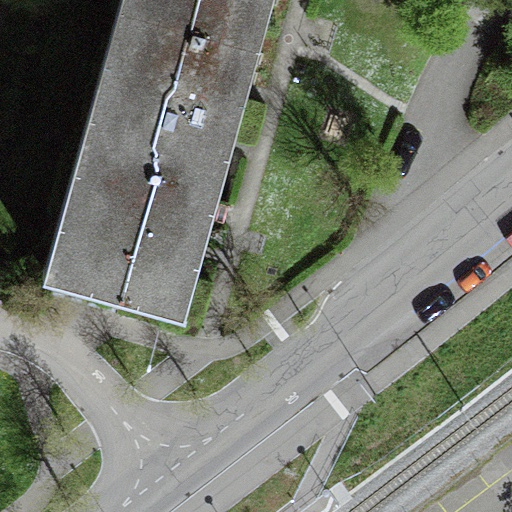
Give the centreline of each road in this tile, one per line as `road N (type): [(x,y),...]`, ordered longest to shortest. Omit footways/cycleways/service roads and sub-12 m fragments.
road 1 (residential): [(186,465),(511,184)]
road 2 (residential): [(186,465),(126,406),(40,343),(0,332)]
